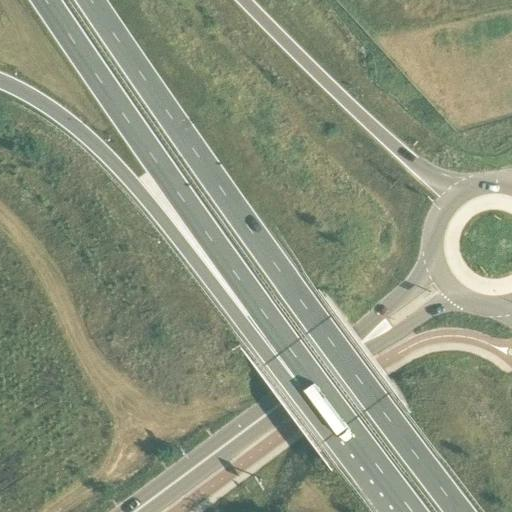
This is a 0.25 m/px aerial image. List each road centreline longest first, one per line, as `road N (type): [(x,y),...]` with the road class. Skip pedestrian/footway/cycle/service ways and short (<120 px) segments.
road 1 (trunk): [(457,511),(89,0)]
road 2 (trunk): [(44,0),(288,348)]
road 3 (trunk): [(0,81),(95,146),(288,348)]
road 4 (tertiary): [(136,511),(443,281)]
road 5 (trunk): [(458,195),(404,157),(243,0)]
road 6 (trunk): [(288,348),(409,511)]
